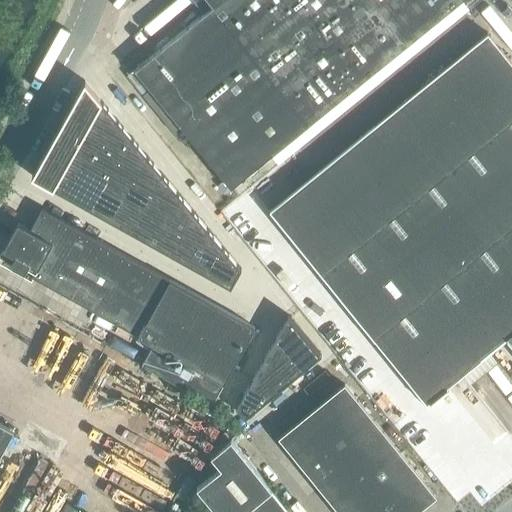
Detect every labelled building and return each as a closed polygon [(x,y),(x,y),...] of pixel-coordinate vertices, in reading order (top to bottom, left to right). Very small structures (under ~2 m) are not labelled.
[(206,11),(137,68),(233,185),(269,156),(461,0),(197,0),(200,3),(206,11)] [(511,60),(488,32),(271,209),(428,402),(430,400),(432,402),(450,387),(448,386),(462,375),(462,374),(464,373),(473,384),(499,363),(490,351),(492,350),(493,349),(507,338),(511,343),(511,60)] [(87,80),(34,175),(232,285),(242,267),(87,80)] [(19,220),(0,254),(0,258),(34,278),(35,275),(155,342),(149,352),(143,363),(213,403),(220,392),(256,327),(43,208),(32,227),(19,220)] [(288,312),(237,404),(246,414),(322,352),(288,312)] [(345,382),(280,435),(342,511),(414,511),(436,494),(398,447),(345,382)] [(0,453),(15,427),(0,418),(0,453)] [(221,511),(292,511),(232,437),(212,453),(222,465),(199,484),(221,511)] [(85,511),(67,502),(62,511),(85,511)]
